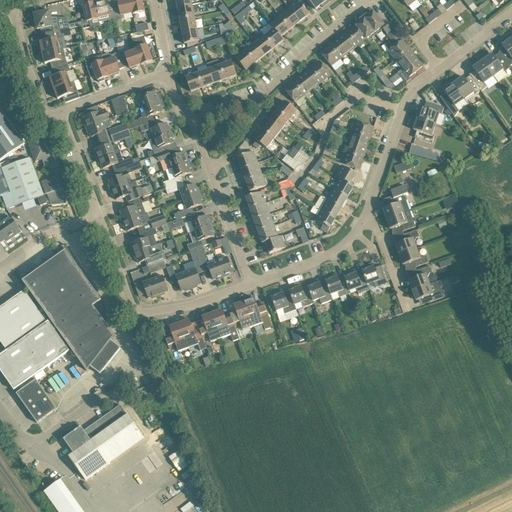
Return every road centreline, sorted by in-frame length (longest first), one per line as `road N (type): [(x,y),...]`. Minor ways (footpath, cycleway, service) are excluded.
road 1 (residential): [(364,219),(404,100),(511,12)]
road 2 (residential): [(251,284),(334,252),(364,219)]
road 3 (residential): [(276,90),(326,32),(371,0)]
road 4 (residential): [(59,113),(41,110),(11,5)]
